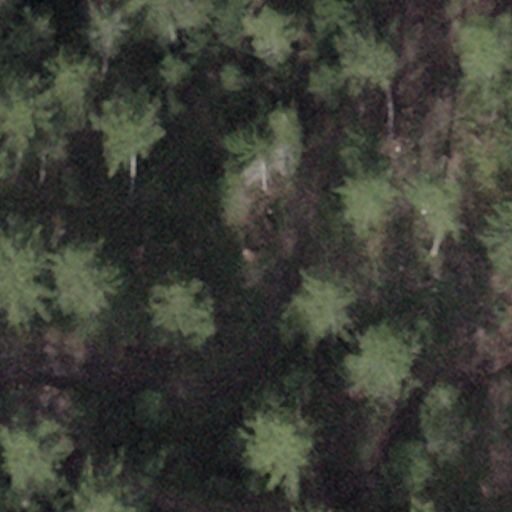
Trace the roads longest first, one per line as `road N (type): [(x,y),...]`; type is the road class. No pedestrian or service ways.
road 1 (track): [(511,337),(420,400),(345,491),(304,511)]
road 2 (track): [(172,511),(38,441),(0,440)]
